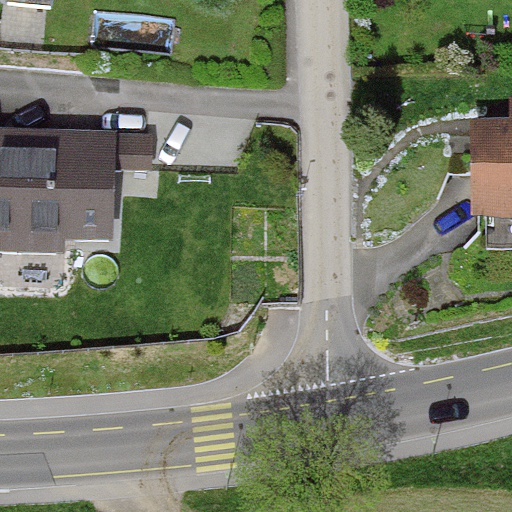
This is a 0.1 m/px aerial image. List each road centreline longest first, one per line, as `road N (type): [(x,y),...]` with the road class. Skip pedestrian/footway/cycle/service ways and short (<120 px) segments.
road 1 (secondary): [(332,424),(0,454)]
road 2 (residential): [(0,82),(324,109)]
road 3 (residential): [(324,109),(332,424)]
road 4 (secondary): [(511,389),(332,424)]
